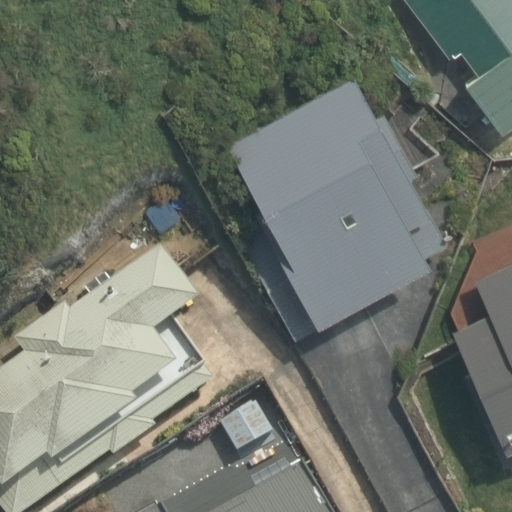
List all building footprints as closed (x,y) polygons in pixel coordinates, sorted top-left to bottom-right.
[(511,0),(408,0),(450,55),(459,49),(476,71),(467,78),(503,126),(511,119),(511,0)] [(375,115),(352,72),(225,142),(276,234),(248,249),(295,333),(429,259),(425,251),(446,239),(429,208),(433,206),(381,112),(375,115)] [(17,346),(0,357),(0,510),(1,511),(35,511),(109,458),(114,466),(156,435),(149,426),(215,378),(176,324),(201,305),(156,244),(70,307),(62,295),(8,334),(17,346)] [(511,281),(494,290),(508,323),(467,341),(511,447),(511,281)] [(327,511),(300,465),(216,511),(163,511),(160,505),(147,511),(327,511)]
